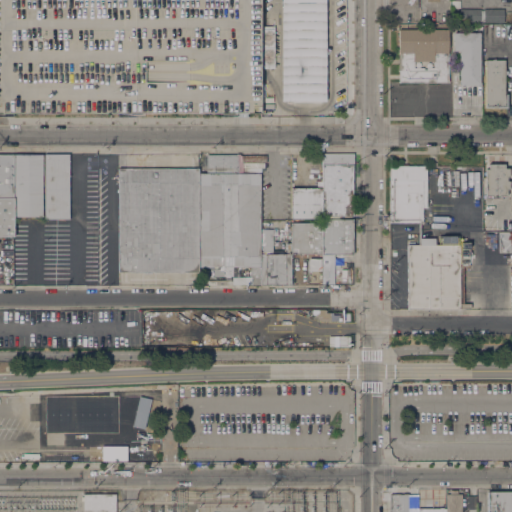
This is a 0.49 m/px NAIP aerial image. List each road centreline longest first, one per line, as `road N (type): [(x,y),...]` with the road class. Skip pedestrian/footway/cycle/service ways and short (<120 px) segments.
road 1 (residential): [(511,475),(0,476)]
road 2 (residential): [(511,134),(0,134)]
road 3 (tertiary): [(371,475),(368,0)]
road 4 (residential): [(370,295),(0,296)]
road 5 (residential): [(511,323),(370,324)]
